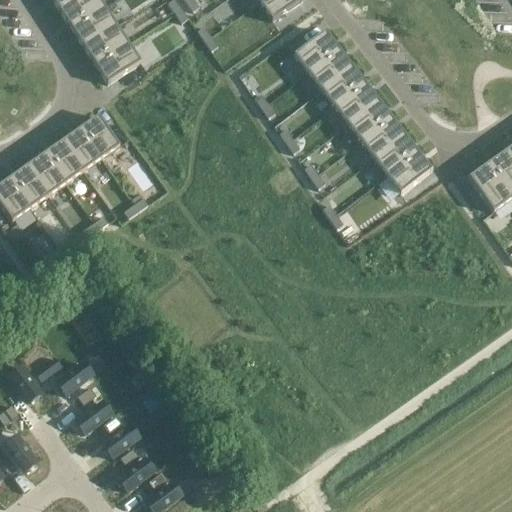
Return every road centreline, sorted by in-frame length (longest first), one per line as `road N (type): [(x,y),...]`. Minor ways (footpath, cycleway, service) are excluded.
road 1 (track): [(317,511),(301,484),(511,336)]
road 2 (residential): [(333,0),(426,127),(444,140),(477,141),(511,122)]
road 3 (residential): [(0,155),(58,115),(66,87),(20,0)]
